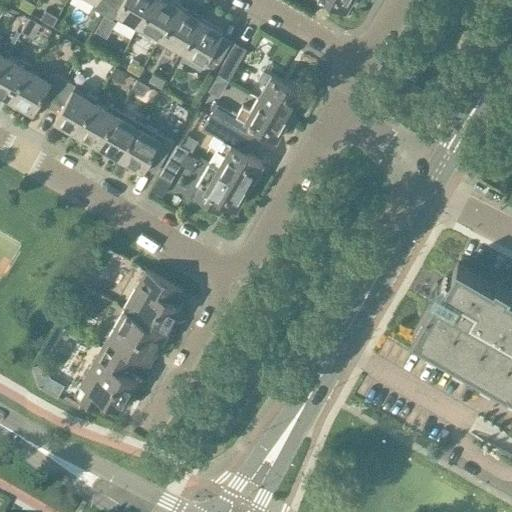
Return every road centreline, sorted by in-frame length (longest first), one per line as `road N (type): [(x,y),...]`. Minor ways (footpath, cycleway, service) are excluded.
road 1 (residential): [(228,272),(0,144)]
road 2 (residential): [(228,272),(258,246),(340,107)]
road 3 (secondary): [(187,511),(23,439)]
road 4 (residential): [(148,430),(228,272)]
road 5 (tertiary): [(300,409),(371,287)]
road 6 (tertiary): [(300,409),(272,432),(219,511)]
road 7 (residential): [(252,0),(363,63)]
road 8 (tertiary): [(425,174),(371,287)]
road 9 (tertiary): [(371,287),(437,186)]
